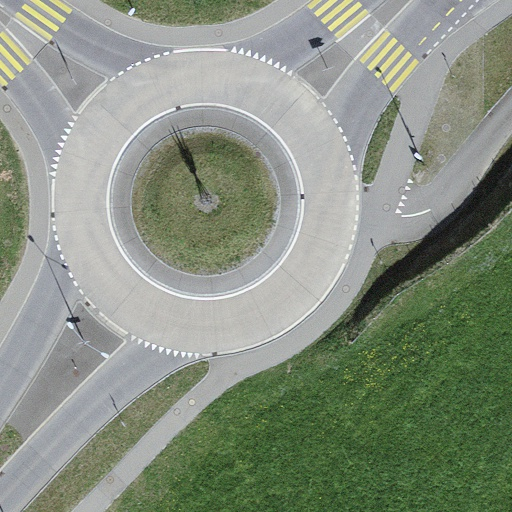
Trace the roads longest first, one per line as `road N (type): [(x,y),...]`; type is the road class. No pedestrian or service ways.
road 1 (secondary): [(0,500),(112,383),(194,331)]
road 2 (secondary): [(194,331),(269,314),(300,289),(332,219),(328,166)]
road 3 (secondary): [(328,166),(353,110),(441,0)]
road 4 (secondary): [(80,227),(30,349),(0,393)]
road 5 (secondary): [(173,79),(20,0)]
road 6 (secondary): [(80,227),(100,278),(126,304),(194,331)]
road 7 (secondary): [(0,47),(55,119),(79,173)]
road 8 (secondary): [(349,0),(225,76)]
road 9 (secondary): [(328,166),(289,106),(225,76)]
road 10 (secondary): [(173,79),(123,103),(79,173)]
